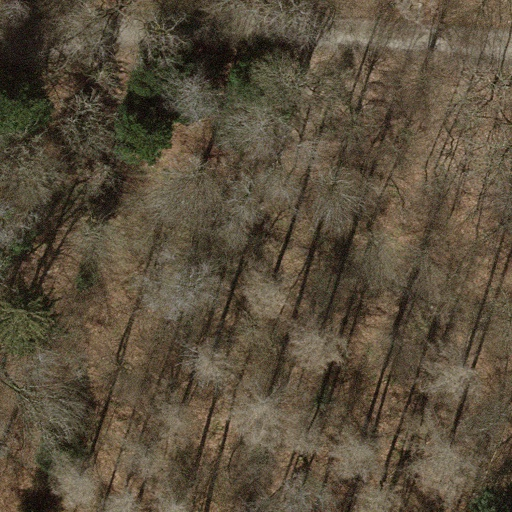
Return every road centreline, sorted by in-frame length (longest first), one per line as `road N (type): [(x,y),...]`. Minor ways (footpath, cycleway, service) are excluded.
road 1 (track): [(0,206),(149,194),(297,237),(511,320)]
road 2 (track): [(0,54),(107,28),(184,22),(511,37)]
